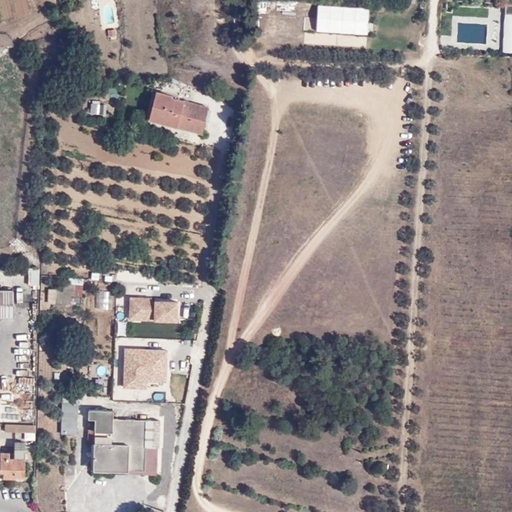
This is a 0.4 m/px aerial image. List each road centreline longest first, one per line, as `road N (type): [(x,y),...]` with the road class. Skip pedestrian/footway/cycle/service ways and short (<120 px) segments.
road 1 (track): [(230,511),(212,506),(201,483),(229,370),(369,168),(386,116)]
road 2 (track): [(467,511),(490,160)]
road 3 (track): [(229,370),(276,116),(271,88),(234,47)]
